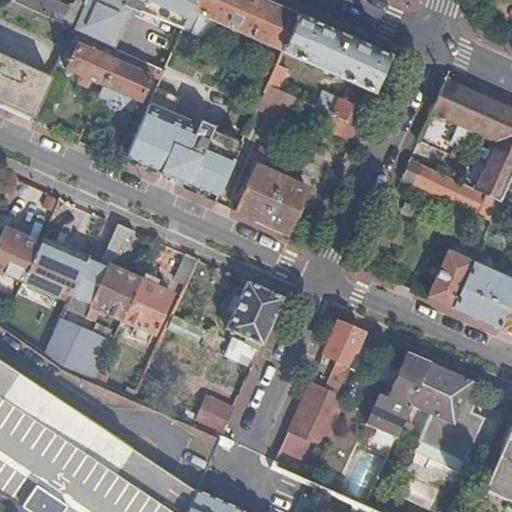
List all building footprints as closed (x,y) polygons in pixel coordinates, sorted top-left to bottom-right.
[(4,0),(72,29),(85,0),(73,0),(72,3),(64,7),(49,0),(4,0)] [(182,29),(191,11),(195,0),(85,0),(72,29),(95,39),(114,48),(129,20),(109,8),(112,0),(119,0),(118,2),(140,12),(141,10),(182,29)] [(217,23),(283,53),(299,15),(264,0),(195,0),(191,11),(201,15),(191,34),(209,43),(217,23)] [(366,88),(373,93),(390,56),(299,15),(283,53),(316,67),(314,72),(321,75),(323,70),(358,85),(356,90),(363,93),(366,88)] [(119,51),(114,48),(95,39),(90,51),(114,61),(119,51)] [(63,72),(102,88),(114,61),(90,51),(76,45),(63,72)] [(133,57),(119,51),(114,61),(128,67),(133,57)] [(199,63),(173,51),(165,67),(207,85),(212,74),(197,66),(199,63)] [(0,102),(33,117),(51,77),(0,54),(0,102)] [(114,61),(102,88),(137,104),(149,77),(128,67),(114,61)] [(268,87),(278,91),(286,71),(277,66),(268,87)] [(505,191),(511,174),(511,110),(444,81),(431,112),(496,142),(474,191),(499,203),(505,191)] [(156,87),(126,155),(160,170),(159,173),(188,187),(189,183),(218,195),(241,145),(211,131),(213,127),(200,121),(198,125),(174,114),(181,99),(156,87)] [(305,123),(312,107),(278,91),(268,87),(258,109),(256,113),(301,132),(305,123)] [(321,98),(316,109),(358,127),(365,111),(328,94),(325,100),(321,98)] [(0,109),(31,123),(33,117),(0,102),(0,109)] [(305,123),(352,142),(358,127),(316,109),(312,107),(305,123)] [(252,167),(255,168),(280,179),(286,165),(287,163),(260,150),(252,167)] [(474,191),(410,159),(401,176),(491,221),(494,215),(499,203),(474,191)] [(295,180),(297,175),(302,167),(288,161),(287,163),(286,165),(290,168),(286,176),(295,180)] [(280,179),(260,224),(285,235),(309,181),(297,175),(295,180),(286,176),(290,168),(286,165),(280,179)] [(255,168),(235,213),(260,224),(280,179),(255,168)] [(511,218),(511,194),(505,191),(499,203),(494,215),(510,222),(511,218)] [(415,207),(405,203),(400,212),(410,217),(415,207)] [(105,314),(121,322),(138,282),(105,267),(126,250),(135,232),(117,225),(99,265),(87,259),(71,296),(91,305),(84,320),(91,324),(95,316),(101,319),(105,314)] [(0,239),(0,273),(21,283),(38,246),(4,231),(0,239)] [(60,291),(71,296),(87,259),(89,255),(43,236),(38,246),(21,283),(57,300),(60,291)] [(449,252),(428,297),(452,308),(472,263),(449,252)] [(173,278),(187,284),(198,260),(185,255),(173,278)] [(511,280),(472,263),(452,308),(497,329),(511,295),(511,280)] [(138,282),(121,322),(151,336),(170,295),(138,282)] [(282,298),(248,282),(227,330),(231,332),(261,346),(282,298)] [(511,295),(497,329),(511,335),(511,295)] [(61,367),(94,382),(121,322),(105,314),(101,319),(95,316),(91,324),(84,320),(91,305),(71,296),(45,356),(61,367)] [(165,332),(194,345),(200,331),(171,318),(165,332)] [(336,322),(325,347),(344,356),(346,353),(351,356),(352,351),(356,352),(363,334),(336,322)] [(249,371),(261,346),(231,332),(220,357),(249,371)] [(429,364),(407,354),(385,400),(391,402),(376,430),(395,439),(398,433),(403,421),(411,404),(429,364)] [(164,470),(0,360),(0,492),(29,511),(185,511),(195,491),(164,470)] [(471,382),(429,364),(411,404),(428,412),(451,423),(459,406),(465,394),(471,382)] [(327,388),(337,393),(346,373),(336,369),(327,388)] [(274,461),(301,473),(313,444),(323,449),(346,397),(337,393),(327,388),(309,381),(274,461)] [(474,398),(465,394),(459,406),(469,411),(474,398)] [(391,402),(385,400),(375,395),(361,423),(376,430),(391,402)] [(194,426),(220,438),(232,408),(206,397),(194,426)] [(451,423),(428,412),(414,439),(459,460),(480,416),(469,411),(459,406),(451,423)] [(511,420),(481,491),(511,504),(511,420)] [(403,421),(398,433),(406,437),(412,426),(403,421)] [(374,435),(392,444),(395,439),(376,430),(374,435)] [(459,460),(414,439),(409,450),(453,472),(459,460)] [(240,511),(236,509),(195,491),(185,511),(240,511)]
